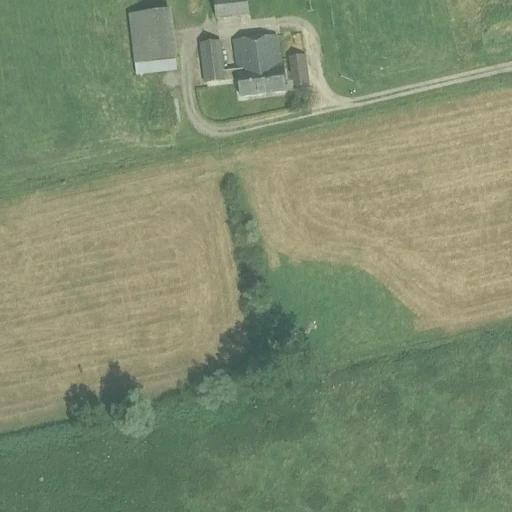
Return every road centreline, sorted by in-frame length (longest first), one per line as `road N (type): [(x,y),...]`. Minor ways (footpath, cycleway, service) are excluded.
road 1 (track): [(511,66),(361,100)]
road 2 (unknown): [(361,100),(229,119)]
